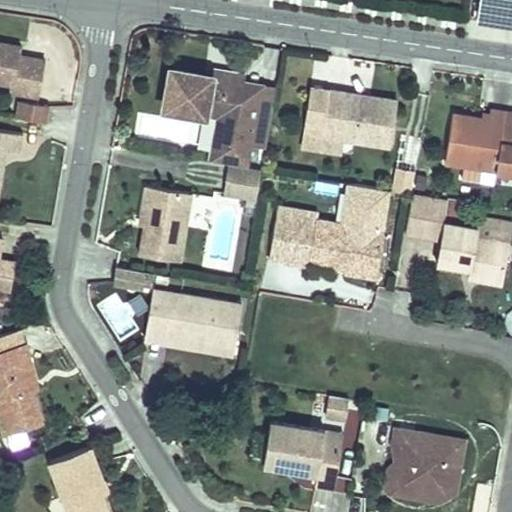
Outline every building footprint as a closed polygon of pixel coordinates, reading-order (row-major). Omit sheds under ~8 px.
[(0,31),(0,70),(11,72),(9,81),(38,85),(42,66),(14,61),(17,44),(19,34),(0,31)] [(45,48),(17,44),(14,61),(42,66),(45,48)] [(221,73),(223,67),(199,63),(198,70),(221,73)] [(261,161),(268,119),(234,114),(237,96),(241,70),(223,67),(221,73),(198,70),(169,65),(163,102),(216,111),(209,155),(217,156),(258,163),(259,162),(260,162),(260,161),(261,161)] [(341,91),(341,85),(308,79),(299,138),(321,141),(323,130),(341,132),(386,140),(394,93),(367,89),(367,95),(341,91)] [(367,89),(341,85),(341,91),(367,95),(367,89)] [(45,123),(51,105),(20,95),(14,114),(45,123)] [(268,119),(271,102),(237,96),(234,114),(268,119)] [(480,116),(471,114),(429,108),(422,154),(486,164),(511,167),(511,120),(508,120),(508,115),(509,111),(481,107),(480,111),(480,116)] [(0,168),(0,166),(0,165),(0,141),(4,143),(16,145),(20,122),(0,118),(0,168)] [(341,132),(323,130),(321,141),(340,144),(341,132)] [(414,165),(397,162),(393,185),(410,188),(414,165)] [(143,213),(137,252),(180,259),(192,188),(143,180),(138,212),(143,213)] [(379,224),(274,207),(266,253),(306,260),(306,255),(332,259),(342,260),(341,268),(372,273),(379,224)] [(444,218),(438,260),(469,265),(471,274),(474,277),(478,279),(505,282),(511,234),(511,219),(483,215),(481,224),(444,218)] [(0,236),(0,283),(8,285),(13,257),(0,254),(0,246),(2,237),(0,236)] [(341,268),(342,260),(332,259),(330,267),(341,268)] [(116,266),(113,282),(142,286),(144,279),(152,280),(153,272),(145,271),(116,266)] [(153,289),(150,306),(167,309),(169,292),(153,289)] [(167,309),(150,306),(144,342),(163,345),(166,328),(201,333),(200,342),(234,348),(241,304),(169,292),(167,309)] [(0,428),(1,430),(38,419),(28,388),(28,387),(26,379),(33,377),(22,339),(21,339),(17,326),(0,330),(0,428)] [(166,328),(163,345),(233,356),(234,348),(200,342),(201,333),(166,328)] [(35,385),(33,377),(26,379),(28,387),(35,385)] [(322,442),(324,431),(270,423),(268,436),(263,464),(316,473),(314,485),(333,488),(340,445),(322,442)] [(391,473),(388,489),(425,496),(428,480),(441,472),(454,474),(461,436),(394,424),(391,444),(396,445),(394,458),(399,459),(397,470),(396,465),(391,473)] [(342,434),(324,431),(322,442),(340,445),(342,434)] [(100,478),(105,476),(91,443),(50,460),(71,511),(113,511),(105,491),(100,478)] [(383,483),(388,489),(391,473),(396,465),(397,470),(399,459),(394,458),(386,468),(383,483)] [(428,480),(425,496),(437,498),(453,483),(454,474),(441,472),(428,480)] [(110,489),(105,476),(100,478),(105,491),(110,489)]
